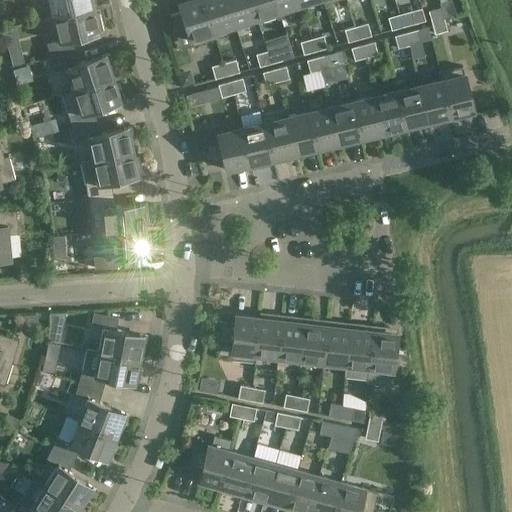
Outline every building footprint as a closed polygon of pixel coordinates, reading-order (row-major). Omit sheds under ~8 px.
[(49,0),(53,16),(94,7),(92,1),(94,0),(49,0)] [(213,30),(203,0),(185,0),(186,2),(179,4),(181,10),(170,14),(176,35),(188,31),(192,45),(216,38),(213,30)] [(213,30),(234,24),(226,0),(203,0),(213,30)] [(226,0),(234,24),(256,17),(250,0),(226,0)] [(250,0),(256,17),(258,21),(279,15),(278,10),(274,0),(250,0)] [(274,0),(278,10),(300,3),(298,0),(274,0)] [(94,7),(53,16),(58,39),(46,42),(50,56),(75,50),(71,37),(103,29),(99,13),(95,14),(94,7)] [(428,10),(431,22),(444,18),(441,7),(428,10)] [(399,14),(402,26),(425,20),(422,8),(399,14)] [(402,26),(399,14),(388,17),(391,29),(402,26)] [(447,30),(444,18),(431,22),(434,33),(447,30)] [(367,22),(356,26),(359,38),(371,35),(367,22)] [(359,38),(356,26),(344,29),(347,42),(359,38)] [(417,29),(406,32),(409,45),(421,41),(431,39),(427,26),(417,29)] [(409,45),(406,32),(394,35),(397,48),(409,45)] [(311,38),(315,51),(327,47),(323,35),(311,38)] [(315,51),(311,38),(300,41),(303,54),(315,51)] [(374,41),(362,44),(366,57),(377,53),(374,41)] [(366,57),(362,44),(350,47),(354,60),(366,57)] [(279,47),(267,50),(271,63),(282,59),(279,47)] [(78,63),(75,50),(50,56),(54,71),(66,67),(73,89),(113,77),(111,70),(115,69),(109,53),(78,63)] [(271,63),(267,50),(256,53),(259,66),(271,63)] [(329,53),(318,56),(321,69),(325,83),(347,78),(344,63),(343,61),(340,50),(329,53)] [(21,53),(10,56),(12,65),(24,62),(21,53)] [(321,69),(318,56),(306,59),(310,72),(321,69)] [(236,59),(223,62),(227,75),(239,71),(236,59)] [(215,78),(227,75),(223,62),(211,65),(215,78)] [(274,68),(277,81),(289,78),(285,65),(274,68)] [(441,79),(450,120),(466,116),(465,111),(473,109),(462,65),(438,71),(440,79),(441,79)] [(266,84),(277,81),(274,68),(262,72),(266,84)] [(115,83),(113,77),(73,89),(62,93),(69,115),(72,127),(96,120),(93,108),(124,98),(119,82),(115,83)] [(230,81),(233,93),(245,90),(242,77),(230,81)] [(440,79),(418,84),(427,120),(434,118),(435,123),(450,120),(441,79),(440,79)] [(233,93),(230,81),(218,84),(221,97),(233,93)] [(427,120),(418,84),(396,90),(406,130),(421,127),(420,122),(427,120)] [(406,130),(396,90),(374,95),(383,131),(390,129),(391,134),(406,130)] [(383,131),(374,95),(352,100),(362,141),(377,137),(376,132),(383,131)] [(362,141),(352,100),(330,105),(338,141),(345,140),(346,145),(362,141)] [(338,141),(330,105),(307,111),(317,152),(332,148),(331,143),(338,141)] [(263,122),(273,162),(288,159),(287,154),(294,152),(285,116),(286,116),(284,108),(260,114),(262,122),(263,122)] [(307,111),(286,116),(285,116),(294,152),(300,150),(302,155),(317,152),(307,111)] [(87,136),(92,158),(92,159),(133,150),(131,143),(135,142),(132,126),(100,133),(96,120),(72,127),(75,139),(87,136)] [(262,122),(241,127),(249,163),(256,161),(257,166),(273,162),(263,122),(262,122)] [(224,169),(249,163),(241,127),(217,132),(219,140),(206,143),(205,141),(204,141),(209,162),(224,159),(226,167),(224,168),(224,169)] [(3,156),(0,144),(0,183),(1,184),(1,182),(15,178),(8,155),(3,156)] [(87,196),(112,192),(110,179),(142,172),(138,155),(134,156),(133,150),(92,159),(92,158),(80,161),(86,185),(87,196)] [(114,206),(112,192),(87,196),(89,208),(102,207),(104,231),(145,227),(144,220),(149,220),(147,203),(114,206)] [(18,232),(16,208),(0,209),(0,256),(9,256),(9,258),(11,258),(8,233),(18,232)] [(145,234),(145,227),(104,231),(106,254),(93,255),(94,268),(119,266),(118,253),(151,251),(150,234),(145,234)] [(61,339),(62,312),(49,312),(49,339),(61,339)] [(103,327),(98,350),(139,358),(140,351),(144,352),(147,335),(115,329),(118,317),(93,312),(91,324),(103,327)] [(256,353),(277,356),(282,314),(267,312),(266,317),(259,316),(255,353),(256,353)] [(37,327),(36,313),(18,315),(19,329),(37,327)] [(255,361),(256,353),(255,353),(259,316),(233,313),(233,315),(235,315),(234,324),(219,322),(217,344),(218,344),(218,341),(232,343),(230,358),(255,361)] [(277,356),(300,359),(304,322),(297,321),(298,316),(282,314),(277,356)] [(300,359),(323,361),(328,319),(312,318),(311,323),(304,322),(300,359)] [(343,321),(328,319),(323,361),(345,364),(350,327),(343,326),(343,321)] [(367,378),(373,325),(357,323),(357,328),(350,327),(345,364),(344,376),(366,378),(367,378)] [(389,326),(373,325),(367,378),(366,378),(366,382),(390,385),(396,332),(388,331),(389,326)] [(19,339),(0,333),(0,382),(5,384),(19,339)] [(78,382),(102,389),(106,376),(138,382),(141,365),(137,365),(139,358),(98,350),(93,373),(81,370),(78,382)] [(86,398),(77,419),(116,435),(118,429),(122,430),(129,414),(98,402),(102,389),(78,382),(75,393),(86,398)] [(250,400),(252,387),(240,384),(237,397),(250,400)] [(265,389),(252,387),(250,400),(262,402),(265,389)] [(283,406),(294,408),(297,395),(285,393),(283,406)] [(309,398),(297,395),(294,408),(306,411),(309,398)] [(241,418),(243,405),(231,402),(229,415),(241,418)] [(342,404),(330,402),(328,415),(339,417),(342,404)] [(342,404),(339,417),(351,420),(363,422),(364,409),(354,407),(342,404)] [(256,407),(243,405),(241,418),(253,420),(256,407)] [(274,424),(286,427),(288,414),(276,411),(274,424)] [(288,414),(286,427),(298,429),(300,416),(288,414)] [(369,414),(367,426),(380,428),(382,416),(369,414)] [(116,435),(77,419),(68,441),(57,436),(52,447),(74,459),(80,446),(111,459),(117,443),(113,441),(116,435)] [(319,433),(331,435),(333,422),(321,420),(319,433)] [(333,422),(331,435),(352,440),(356,427),(333,422)] [(380,428),(367,426),(364,438),(377,440),(380,428)] [(384,430),(382,439),(399,444),(402,435),(384,430)] [(196,479),(221,486),(231,450),(228,449),(231,440),(214,435),(211,444),(208,443),(205,451),(193,447),(193,445),(192,444),(186,466),(201,470),(198,478),(196,477),(196,479)] [(74,459),(52,447),(46,457),(57,464),(44,484),(79,506),(82,501),(86,503),(95,488),(68,471),(74,459)] [(242,496),(253,456),(231,450),(221,486),(228,488),(226,492),(242,496)] [(265,498),(275,462),(253,456),(242,496),(257,501),(258,496),(265,498)] [(285,509),(297,468),(275,462),(265,498),(272,500),(270,504),(285,509)] [(309,510),(319,474),(297,468),(285,509),(297,511),(300,511),(302,508),(309,510)] [(331,511),(341,480),(319,474),(309,510),(315,511),(331,511)] [(21,497),(13,506),(20,511),(40,511),(42,511),(43,511),(75,511),(79,506),(44,484),(33,477),(21,497)] [(341,480),(331,511),(356,511),(358,508),(371,511),(376,492),(380,493),(380,492),(341,480)]
